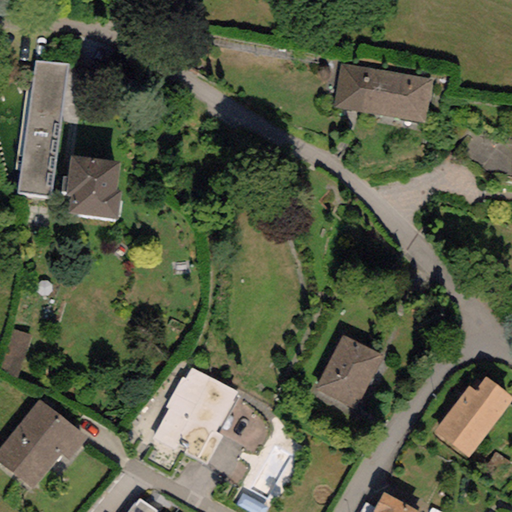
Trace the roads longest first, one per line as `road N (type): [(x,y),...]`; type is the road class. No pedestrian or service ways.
road 1 (residential): [(475,330),(241,124),(99,64),(0,42)]
road 2 (residential): [(475,330),(399,424),(346,511)]
